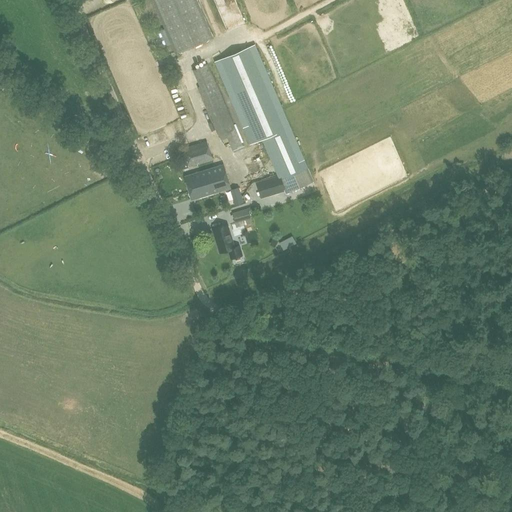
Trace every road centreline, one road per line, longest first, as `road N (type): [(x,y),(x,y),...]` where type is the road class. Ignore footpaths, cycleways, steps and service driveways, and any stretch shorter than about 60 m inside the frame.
road 1 (unclassified): [(216,308),(205,303),(174,240),(69,0)]
road 2 (track): [(511,362),(216,308)]
road 3 (track): [(0,67),(146,178)]
